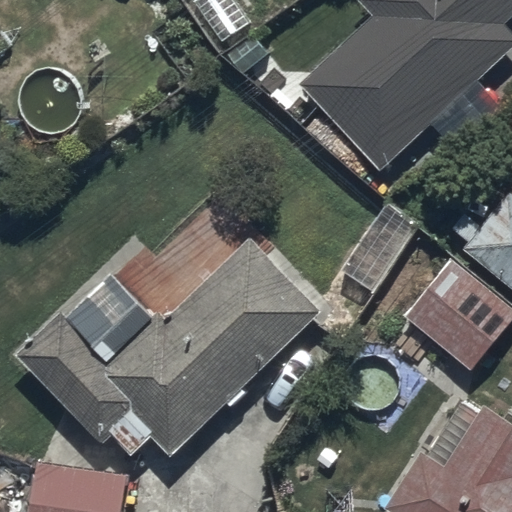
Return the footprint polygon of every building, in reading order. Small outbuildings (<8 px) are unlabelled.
[(511,0),(370,0),(376,6),(301,78),(385,164),(511,40),(511,18),(511,17),(511,15),(511,0)] [(511,181),(465,241),(511,277),(511,181)] [(326,305),(254,234),(169,320),(107,259),(17,350),(106,438),(118,426),(139,447),(156,430),(179,453),(326,305)] [(511,300),(453,252),(406,308),(475,365),(511,319),(511,300)] [(511,511),(511,409),(491,396),(452,458),(427,443),(390,501),(407,511),(511,511)] [(125,511),(131,469),(34,457),(27,511),(125,511)]
